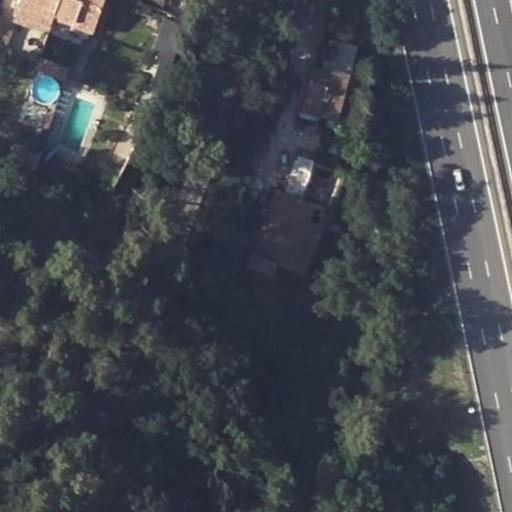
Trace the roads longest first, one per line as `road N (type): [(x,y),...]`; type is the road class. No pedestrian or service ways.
road 1 (tertiary): [(57,511),(229,88),(239,0)]
road 2 (motorway): [(416,0),(511,467)]
